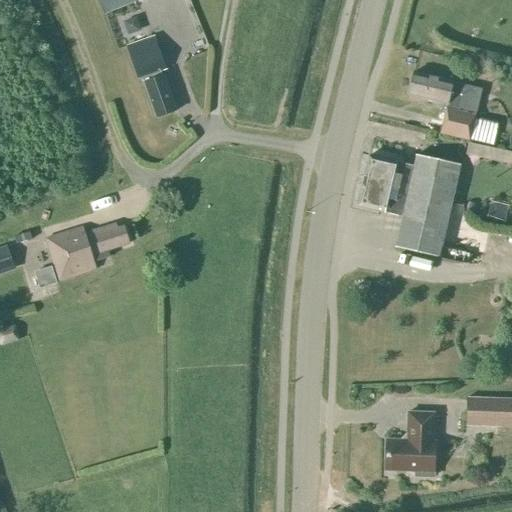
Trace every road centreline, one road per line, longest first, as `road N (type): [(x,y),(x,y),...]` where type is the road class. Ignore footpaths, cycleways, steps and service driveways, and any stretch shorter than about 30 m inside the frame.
road 1 (tertiary): [(303,511),(314,283),(336,156)]
road 2 (tertiary): [(336,156),(373,0)]
road 3 (unclassified): [(213,136),(336,156)]
